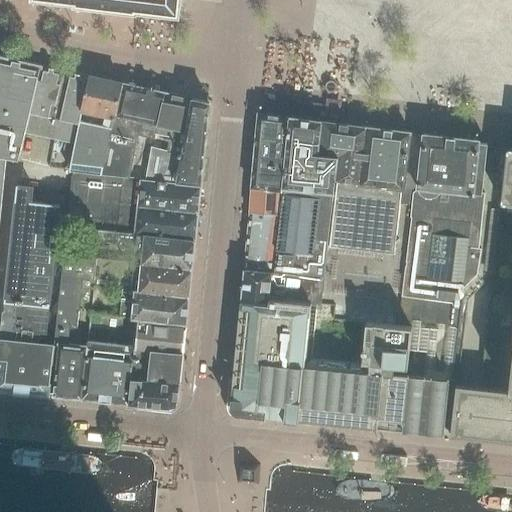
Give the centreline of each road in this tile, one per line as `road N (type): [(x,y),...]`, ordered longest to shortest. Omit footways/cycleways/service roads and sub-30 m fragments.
road 1 (tertiary): [(203,428),(236,75)]
road 2 (unclassified): [(511,460),(203,428)]
road 3 (unclassified): [(0,29),(236,75)]
road 4 (unclassified): [(203,428),(0,407)]
